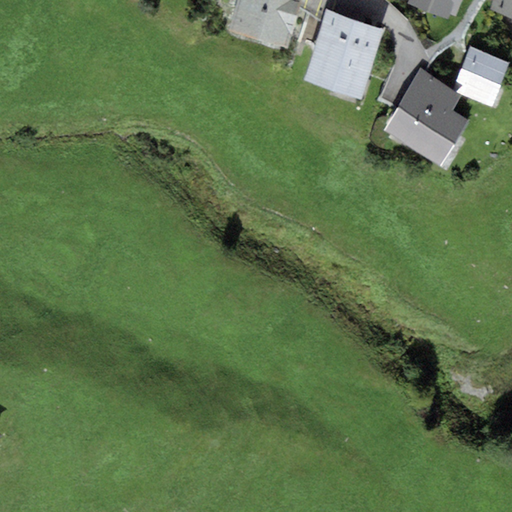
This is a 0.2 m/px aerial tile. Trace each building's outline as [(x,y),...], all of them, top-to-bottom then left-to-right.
[(288,50),(301,0),(230,0),(229,4),(236,5),(229,34),(288,50)] [(462,0),(409,0),(408,5),(448,21),(452,11),(457,13),(462,0)] [(511,19),(511,0),(493,0),(490,13),(511,19)] [(361,100),(384,29),(328,11),(304,82),(361,100)] [(509,62),(470,47),(454,89),(491,107),(509,62)] [(441,167),(468,120),(452,112),(461,97),(421,69),(409,87),(383,134),(441,167)]
